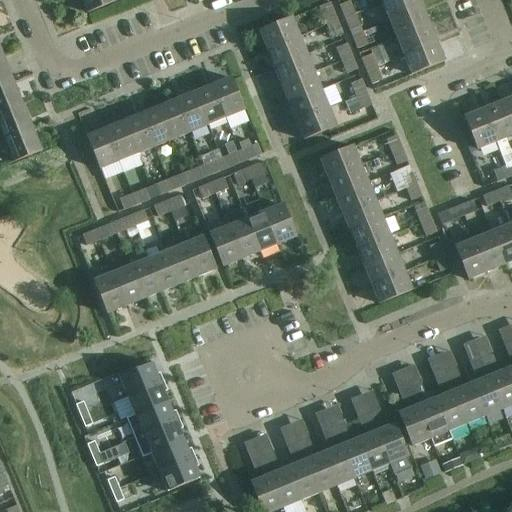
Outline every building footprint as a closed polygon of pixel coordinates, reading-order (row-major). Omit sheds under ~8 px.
[(115,3),(113,0),(80,0),(87,14),(115,3)] [(422,9),(418,0),(391,0),(382,4),(389,22),(422,9)] [(349,2),(339,6),(344,19),(354,15),(349,2)] [(319,9),(326,27),(337,23),(329,4),(319,9)] [(389,22),(396,40),(429,26),(422,9),(389,22)] [(362,33),(354,15),(344,19),(351,37),(362,33)] [(291,20),(259,33),(266,52),(299,38),(291,20)] [(337,23),(326,27),(333,45),(344,41),(337,23)] [(436,44),(429,26),(396,40),(403,58),(436,44)] [(362,33),(351,37),(356,50),(367,46),(362,33)] [(266,52),(273,70),(306,56),(299,38),(266,52)] [(411,76),(444,63),(436,44),(403,58),(411,76)] [(335,50),(341,63),(351,59),(346,45),(335,50)] [(366,73),(376,69),(371,55),(360,60),(366,73)] [(314,74),(306,56),(273,70),(281,87),(314,74)] [(3,58),(0,59),(0,86),(12,82),(3,58)] [(356,71),(351,59),(341,63),(346,75),(356,71)] [(381,81),(376,69),(366,73),(371,85),(381,81)] [(281,87),(288,105),(321,92),(314,74),(281,87)] [(230,80),(212,87),(225,120),(244,112),(230,80)] [(350,85),(355,98),(366,94),(360,81),(350,85)] [(12,82),(0,86),(0,113),(22,105),(12,82)] [(207,127),(225,120),(212,87),(194,94),(207,127)] [(288,105),(295,123),(328,109),(321,92),(288,105)] [(194,94),(176,102),(189,134),(207,127),(194,94)] [(371,106),(366,94),(355,98),(360,110),(371,106)] [(511,99),(500,104),(511,133),(511,99)] [(176,102),(158,109),(172,142),(189,134),(176,102)] [(511,133),(500,104),(482,111),(496,144),(503,141),(511,137),(511,133)] [(22,105),(0,113),(0,133),(3,140),(31,128),(22,105)] [(158,109),(140,116),(154,149),(172,142),(158,109)] [(336,128),(328,109),(295,123),(303,141),(336,128)] [(477,152),(496,144),(482,111),(464,119),(477,152)] [(140,116),(123,123),(136,156),(154,149),(140,116)] [(123,123),(105,131),(118,163),(136,156),(123,123)] [(31,128),(3,140),(13,164),(41,152),(31,128)] [(100,171),(118,163),(105,131),(86,138),(100,171)] [(386,141),(391,154),(401,150),(396,137),(386,141)] [(218,148),(220,157),(238,153),(236,143),(218,148)] [(256,146),(238,153),(243,163),(260,156),(256,146)] [(352,148),(320,161),(327,180),(360,167),(352,148)] [(407,163),(401,150),(391,154),(396,167),(407,163)] [(199,158),(203,167),(207,178),(225,170),(220,160),(217,151),(199,158)] [(243,163),(238,153),(220,160),(225,170),(243,163)] [(262,177),(257,166),(246,171),(250,181),(262,177)] [(185,174),(189,185),(207,178),(203,167),(185,174)] [(360,167),(327,180),(335,198),(367,185),(360,167)] [(497,183),(509,178),(505,167),(493,172),(497,183)] [(236,187),(250,181),(246,171),(232,176),(236,187)] [(400,177),(405,190),(416,185),(411,172),(400,177)] [(185,174),(167,181),(171,192),(189,185),(185,174)] [(223,180),(210,185),(214,196),(227,190),(223,180)] [(154,187),(158,197),(171,192),(167,181),(154,187)] [(196,203),(214,196),(210,185),(192,192),(196,203)] [(367,185),(335,198),(342,216),(375,202),(367,185)] [(421,198),(416,185),(405,190),(411,203),(421,198)] [(511,197),(508,187),(495,192),(499,203),(511,197)] [(136,206),(149,201),(145,190),(131,196),(136,206)] [(486,208),(499,203),(495,192),(482,198),(486,208)] [(136,206),(131,196),(120,201),(124,211),(136,206)] [(178,198),(166,203),(170,214),(182,209),(178,198)] [(375,202),(342,216),(349,233),(382,220),(375,202)] [(476,212),(472,202),(459,207),(464,217),(476,212)] [(157,219),(170,214),(166,203),(153,208),(157,219)] [(282,206),(263,214),(277,247),(295,239),(282,206)] [(451,223),(464,217),(459,207),(446,212),(451,223)] [(415,212),(420,225),(430,221),(425,208),(415,212)] [(147,223),(142,212),(130,217),(134,228),(147,223)] [(259,254),(277,247),(263,214),(246,221),(259,254)] [(117,235),(134,228),(130,217),(112,225),(117,235)] [(382,220),(349,233),(356,251),(389,238),(382,220)] [(259,254),(246,221),(228,228),(241,261),(259,254)] [(436,234),(430,221),(420,225),(425,238),(436,234)] [(99,242),(117,235),(112,225),(95,232),(99,242)] [(504,267),(511,263),(511,234),(509,227),(491,234),(504,267)] [(222,269),(241,261),(228,228),(209,236),(222,269)] [(84,248),(99,242),(95,232),(80,238),(84,248)] [(486,274),(504,267),(491,234),(473,241),(486,274)] [(389,238),(356,251),(364,269),(396,256),(389,238)] [(215,271),(202,239),(183,246),(197,279),(215,271)] [(468,281),(486,274),(473,241),(455,249),(468,281)] [(429,248),(434,261),(445,256),(440,244),(429,248)] [(179,286),(197,279),(183,246),(165,253),(179,286)] [(179,286),(165,253),(148,261),(161,293),(179,286)] [(396,256),(364,269),(371,287),(404,273),(396,256)] [(450,270),(445,256),(434,261),(440,274),(450,270)] [(143,301),(161,293),(148,261),(130,268),(143,301)] [(125,308),(143,301),(130,268),(112,275),(125,308)] [(378,305),(411,292),(404,273),(371,287),(378,305)] [(93,282),(107,315),(125,308),(112,275),(93,282)] [(481,361),(501,411),(511,406),(511,386),(506,371),(494,376),(492,369),(496,368),(492,356),(481,361)] [(501,411),(481,361),(470,365),(474,377),(479,375),(482,381),(470,386),(484,418),(501,411)] [(119,378),(127,398),(160,385),(151,365),(119,378)] [(484,418),(470,386),(459,390),(456,384),(461,382),(456,371),(445,375),(466,426),(484,418)] [(448,433),(449,433),(466,426),(445,375),(434,380),(439,391),(443,389),(446,395),(435,400),(448,433)] [(167,403),(160,385),(127,398),(135,417),(167,403)] [(435,400),(432,392),(431,393),(425,396),(421,385),(410,390),(430,440),(433,448),(451,441),(449,433),(448,433),(435,400)] [(430,440),(410,390),(399,394),(403,406),(408,404),(410,410),(398,415),(412,448),(430,440)] [(76,406),(75,406),(80,418),(87,414),(83,403),(76,406)] [(143,436),(175,422),(167,403),(135,417),(143,436)] [(379,411),(368,415),(389,466),(393,477),(411,470),(406,459),(407,458),(394,425),(382,430),(379,424),(384,422),(379,411)] [(87,414),(80,418),(85,429),(92,426),(87,414)] [(369,436),(358,440),(371,473),(389,466),(368,415),(357,420),(362,431),(367,429),(369,436)] [(175,422),(143,436),(150,455),(183,441),(175,422)] [(371,473),(358,440),(346,445),(344,439),(348,437),(344,425),(333,430),(353,480),(371,473)] [(334,450),(322,455),(336,488),(353,480),(333,430),(322,434),(326,446),(331,444),(334,450)] [(336,488),(322,455),(311,459),(308,453),(313,451),(308,440),(297,444),(318,495),(336,488)] [(158,473),(191,460),(183,441),(150,455),(158,473)] [(91,444),(86,446),(91,457),(99,454),(94,443),(91,444)] [(298,465),(287,469),(300,502),(318,495),(297,444),(286,449),(291,460),(295,458),(298,465)] [(99,454),(91,457),(96,468),(100,467),(103,465),(99,454)] [(273,454),(262,459),(282,509),(300,502),(287,469),(275,474),(273,468),(277,466),(273,454)] [(261,511),(276,511),(282,509),(262,459),(251,463),(255,475),(260,473),(262,479),(250,484),(261,511)] [(191,460),(158,473),(167,493),(199,480),(191,460)] [(3,477),(0,478),(0,496),(10,492),(3,477)] [(114,479),(107,482),(111,493),(119,490),(114,479)] [(119,490),(111,493),(116,504),(123,501),(119,490)]
